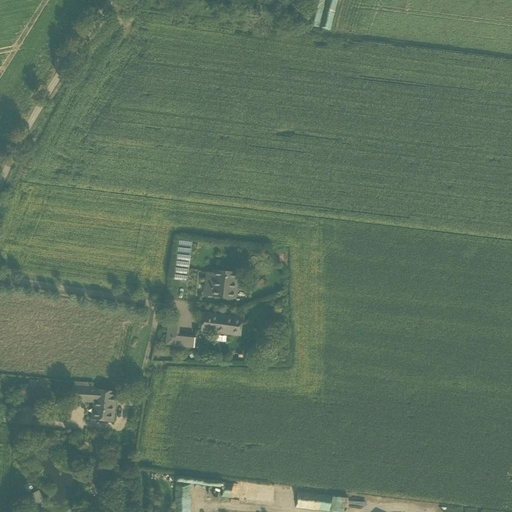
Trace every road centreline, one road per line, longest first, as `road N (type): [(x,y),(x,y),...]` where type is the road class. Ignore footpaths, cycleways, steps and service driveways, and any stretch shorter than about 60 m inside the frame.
road 1 (unclassified): [(108,0),(33,111),(0,185)]
road 2 (track): [(161,304),(0,276)]
